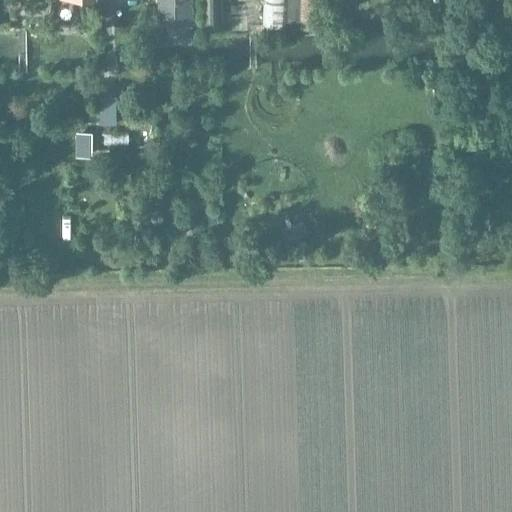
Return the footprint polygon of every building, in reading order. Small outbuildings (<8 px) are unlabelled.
[(157,0),(157,34),(192,35),(192,0),(157,0)] [(222,28),(221,0),(202,0),(203,28),(222,28)] [(320,27),(320,0),(266,0),(265,25),(320,27)] [(84,151),(93,151),(93,166),(150,165),(149,129),(84,131),(84,151)] [(179,204),(180,234),(211,232),(210,203),(179,204)]
